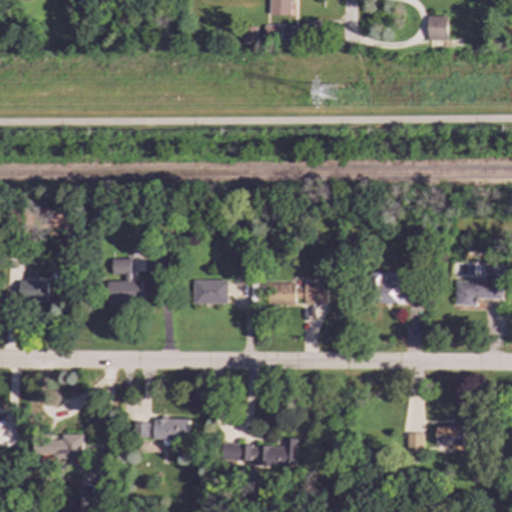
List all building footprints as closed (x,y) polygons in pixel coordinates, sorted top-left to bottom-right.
[(268,0),(268,14),(289,15),(290,2),(293,2),(293,0),(268,0)] [(446,16),(426,16),(426,40),(446,40),(446,16)] [(141,301),(141,280),(131,280),(130,259),(111,259),(112,275),(124,274),(124,281),(105,281),(106,301),(141,301)] [(235,263),(235,281),(255,281),(255,264),(235,263)] [(502,299),(503,266),(484,265),(483,282),(455,281),(454,305),(475,306),(476,298),(502,299)] [(398,273),(373,272),(372,303),(415,304),(415,292),(397,291),(398,273)] [(226,280),(192,280),(192,304),(227,304),(226,280)] [(47,281),(18,281),(17,302),(47,302),(47,281)] [(327,304),(326,283),(304,283),(304,288),(295,288),(295,283),(266,284),(267,294),(256,294),(256,303),(303,303),(303,304),(327,304)] [(188,419),(152,418),(152,422),(134,422),(134,438),(188,440),(188,419)] [(436,445),(452,445),(452,450),(463,450),(463,426),(436,426),(436,445)] [(423,433),(406,433),(407,452),(423,451),(423,433)] [(82,434),(61,434),(61,440),(48,440),(48,457),(82,458),(82,434)] [(295,465),(296,438),(284,437),(284,446),(221,444),(220,460),(254,461),(254,464),(295,465)] [(79,511),(94,511),(94,495),(79,495),(79,511)]
